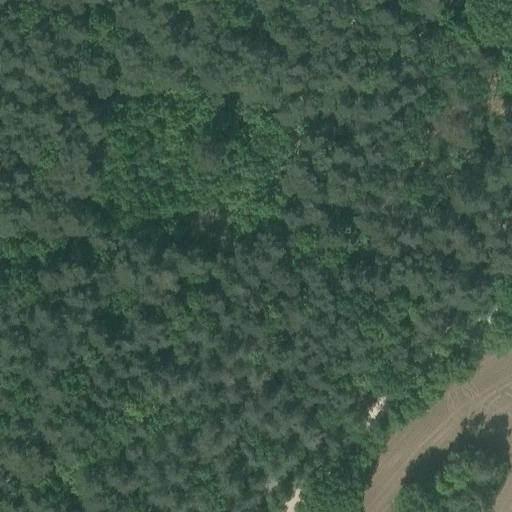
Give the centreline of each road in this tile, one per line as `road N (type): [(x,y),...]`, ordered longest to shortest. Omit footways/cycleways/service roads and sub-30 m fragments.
road 1 (track): [(275,511),(384,389),(443,340),(511,300)]
road 2 (track): [(88,511),(0,358)]
